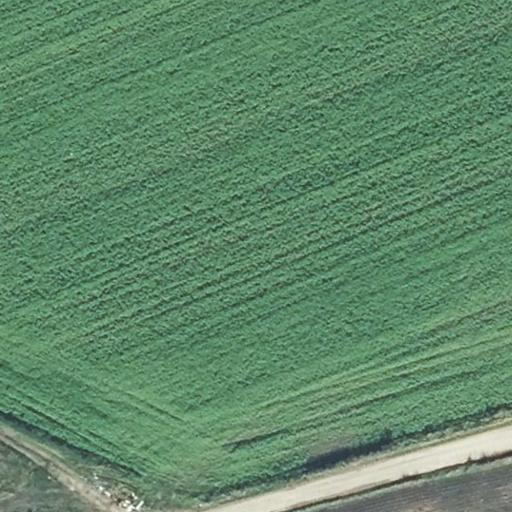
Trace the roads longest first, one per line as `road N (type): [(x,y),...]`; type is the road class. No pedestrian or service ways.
road 1 (track): [(511,439),(243,511)]
road 2 (track): [(0,437),(132,511)]
